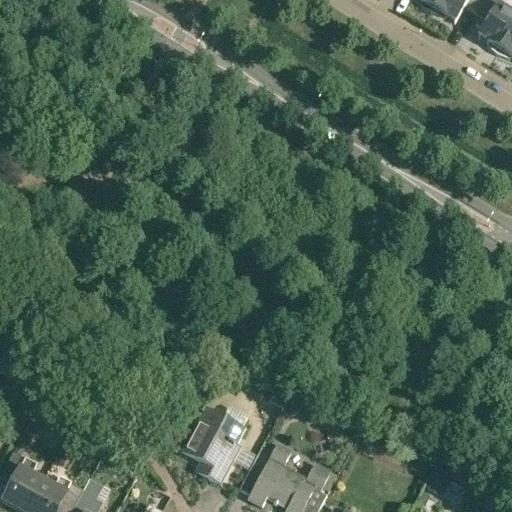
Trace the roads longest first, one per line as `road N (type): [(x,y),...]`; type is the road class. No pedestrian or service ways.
road 1 (secondary): [(511,245),(279,100)]
road 2 (secondary): [(102,0),(221,79),(279,100)]
road 3 (residential): [(511,104),(338,0)]
road 4 (secondary): [(279,100),(222,49),(141,0)]
